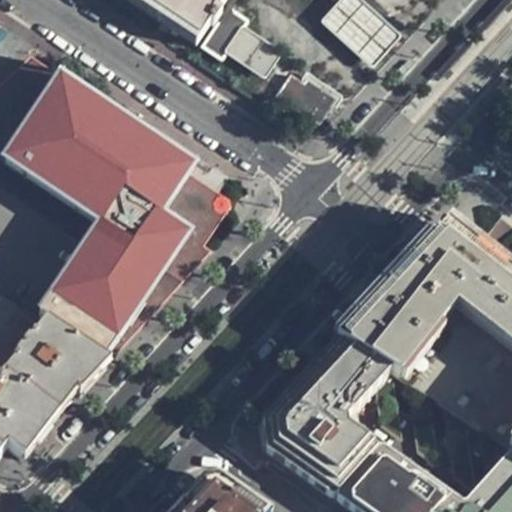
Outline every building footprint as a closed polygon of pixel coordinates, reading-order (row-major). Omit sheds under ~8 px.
[(209,27),(213,30),(222,18),(217,15),(228,0),(124,0),(164,26),(195,46),(209,27)] [(369,70),(397,40),(352,0),(346,0),(335,12),(321,27),(369,70)] [(334,102),(301,80),(297,86),(284,78),(292,67),(274,55),(254,85),(317,127),(334,102)] [(0,166),(97,229),(36,320),(108,365),(211,253),(201,244),(224,218),(235,218),(242,211),(242,201),(232,194),(223,196),(207,186),(193,177),(200,167),(24,62),(0,86),(0,166)] [(443,227),(335,344),(391,378),(511,450),(511,280),(489,262),(443,227)] [(36,320),(0,297),(0,456),(4,451),(18,461),(58,408),(70,393),(78,398),(108,365),(36,320)] [(335,344),(259,426),(261,445),(262,458),(341,511),(511,511),(511,455),(461,511),(460,511),(350,435),(350,424),(391,378),(335,344)] [(176,511),(256,511),(220,487),(198,487),(176,511)]
